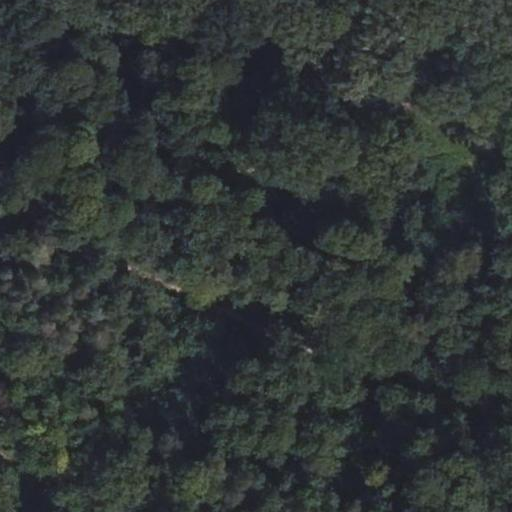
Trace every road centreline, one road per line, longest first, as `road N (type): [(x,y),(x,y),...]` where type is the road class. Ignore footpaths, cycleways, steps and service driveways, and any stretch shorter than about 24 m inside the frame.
road 1 (track): [(511,414),(385,381),(243,324),(0,197)]
road 2 (track): [(490,146),(0,196)]
road 3 (track): [(245,0),(490,146)]
